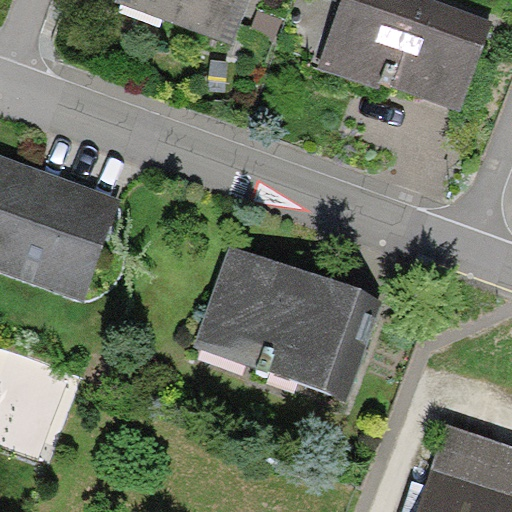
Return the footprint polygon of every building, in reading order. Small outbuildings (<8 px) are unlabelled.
[(233,47),(249,0),(119,0),(117,7),(233,47)] [(320,0),(344,7),(323,74),(458,117),(488,24),(413,0),(320,0)] [(119,201),(0,158),(0,274),(83,303),(119,201)] [(364,298),(228,250),(193,350),(329,398),(364,298)] [(511,511),(511,448),(445,427),(417,511),(511,511)]
